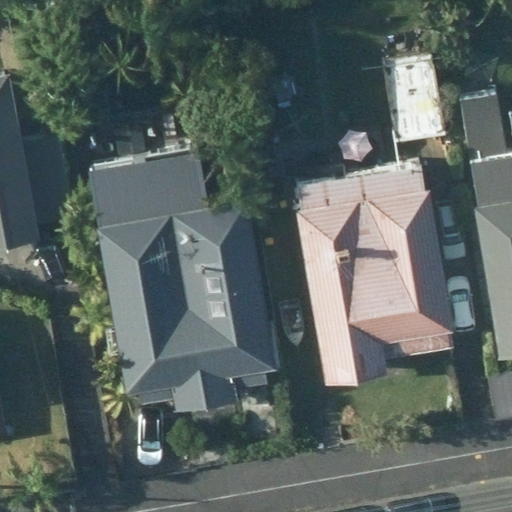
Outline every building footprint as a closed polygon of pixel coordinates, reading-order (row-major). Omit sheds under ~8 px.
[(92,5),(30,14),(44,92),(106,80),(92,5)] [(427,52),(380,60),(392,139),(440,131),(427,52)] [(499,145),(487,87),(452,93),(464,154),(499,145)] [(0,237),(28,233),(0,98),(0,237)] [(468,197),(458,198),(488,354),(511,349),(511,110),(501,113),(508,146),(459,155),(468,197)] [(67,214),(50,130),(11,138),(28,222),(67,214)] [(125,208),(82,216),(112,388),(126,386),(128,400),(160,395),(163,405),(226,395),(224,383),(256,378),(254,364),(262,361),(232,192),(194,199),(185,151),(117,163),(125,208)] [(409,154),(276,178),(312,377),(375,367),(372,352),(441,340),(409,154)] [(511,359),(482,366),(492,409),(511,404),(511,359)]
